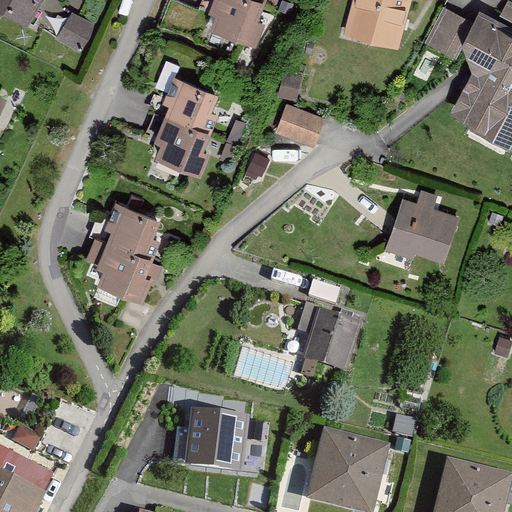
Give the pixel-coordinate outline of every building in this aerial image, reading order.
[(0,0),(0,10),(28,26),(42,0),(0,0)] [(261,34),(269,0),(223,0),(218,24),(261,34)] [(399,48),(411,0),(352,0),(344,34),(399,48)] [(454,56),(474,67),(449,112),(511,146),(511,27),(480,10),(454,56)] [(72,11),(58,35),(83,49),(97,26),(72,11)] [(278,96),(297,101),(302,77),(283,72),(278,96)] [(212,110),(218,94),(174,75),(163,102),(170,105),(166,116),(210,134),(219,113),(212,110)] [(325,117),(287,103),(276,132),(315,146),(325,117)] [(204,150),(210,134),(166,116),(155,141),(161,143),(155,157),(201,176),(211,153),(204,150)] [(246,173),(261,180),(270,159),(255,153),(246,173)] [(452,254),(466,210),(410,192),(396,236),(452,254)] [(161,252),(170,214),(126,204),(117,241),(161,252)] [(151,289),(161,252),(117,241),(108,278),(151,289)] [(346,375),(361,325),(317,312),(302,362),(346,375)] [(249,417),(193,411),(186,471),(242,478),(249,417)] [(373,511),(390,446),(324,430),(306,501),(350,511),(373,511)] [(505,511),(511,483),(511,476),(448,461),(435,511),(505,511)] [(0,511),(41,511),(51,489),(0,466),(0,511)]
